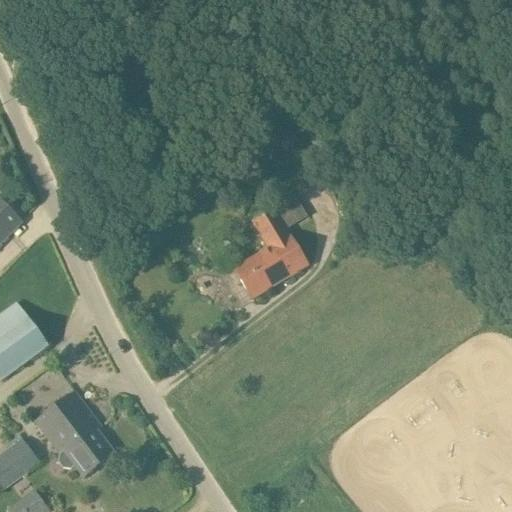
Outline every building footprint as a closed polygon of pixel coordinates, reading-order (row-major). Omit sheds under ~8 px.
[(296,137),(291,127),(262,143),(267,152),(296,137)] [(0,244),(21,223),(0,202),(0,244)] [(308,267),(275,211),(253,223),(270,251),(236,271),(253,300),(308,267)] [(48,348),(16,304),(0,316),(0,382),(0,383),(48,348)] [(101,429),(75,394),(37,422),(63,456),(60,458),(59,464),(63,469),(70,470),(75,467),(85,480),(115,456),(97,432),(101,429)] [(0,493),(40,465),(23,441),(0,457),(0,493)] [(7,510),(8,511),(49,511),(33,490),(7,510)]
